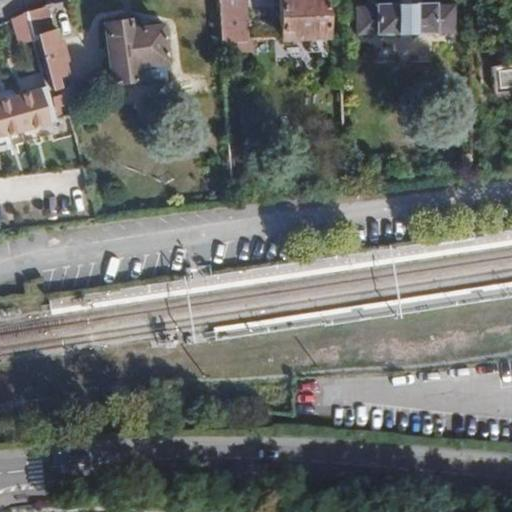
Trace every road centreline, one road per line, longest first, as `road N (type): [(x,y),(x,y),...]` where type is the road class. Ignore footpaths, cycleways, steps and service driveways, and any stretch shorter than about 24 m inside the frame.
road 1 (secondary): [(0,473),(248,461),(511,480)]
road 2 (unknown): [(489,393),(263,390)]
